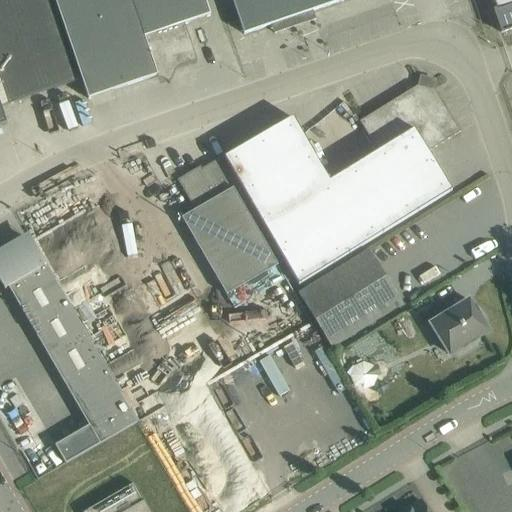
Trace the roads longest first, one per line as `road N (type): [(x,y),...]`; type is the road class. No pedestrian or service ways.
road 1 (unclassified): [(0,182),(406,45),(450,41)]
road 2 (unclassified): [(306,511),(511,387)]
road 3 (unclassified): [(511,186),(476,75),(450,41)]
